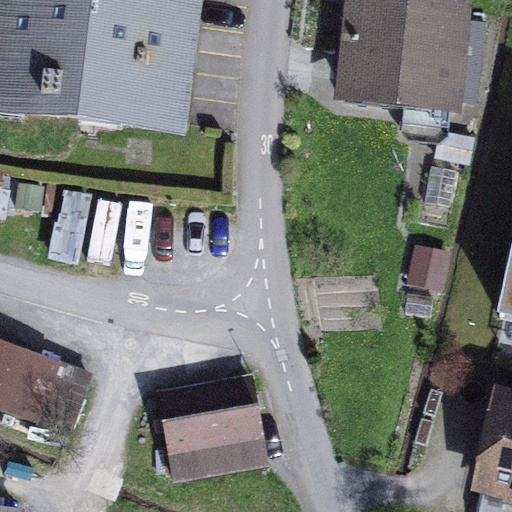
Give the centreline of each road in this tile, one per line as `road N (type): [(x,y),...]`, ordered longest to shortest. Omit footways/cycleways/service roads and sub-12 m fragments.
road 1 (residential): [(269,307),(257,113),(276,0)]
road 2 (residential): [(269,307),(162,311),(0,278)]
road 3 (residential): [(327,511),(269,307)]
